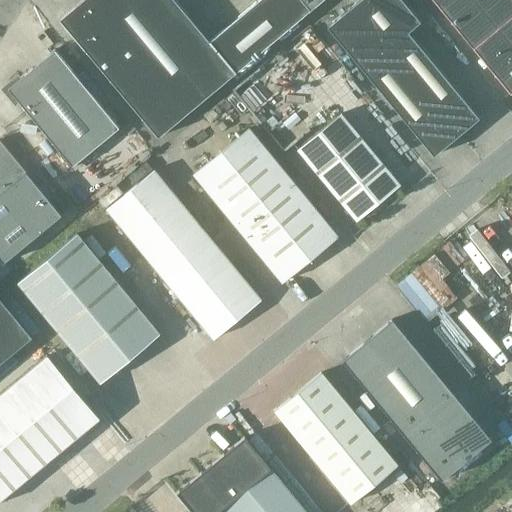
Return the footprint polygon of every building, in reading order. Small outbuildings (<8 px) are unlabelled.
[(157,138),(321,0),(258,0),(209,42),(174,0),(82,0),(59,20),(157,138)] [(479,119),(407,33),(420,23),(400,0),(359,0),(326,28),(433,157),(479,119)] [(511,0),(432,0),(510,94),(511,91),(511,0)] [(119,129),(55,51),(54,50),(6,89),(71,168),(119,129)] [(400,186),(340,114),(297,150),(356,222),(400,186)] [(282,283),(337,237),(248,129),(193,175),(282,283)] [(0,261),(2,264),(60,216),(0,142),(0,261)] [(138,165),(120,178),(125,186),(144,173),(138,165)] [(213,340),(260,301),(153,171),(106,210),(213,340)] [(511,215),(504,207),(497,212),(511,230),(511,215)] [(478,226),(472,232),(500,264),(506,259),(478,226)] [(158,335),(76,235),(17,283),(100,383),(158,335)] [(452,301),(436,282),(458,263),(444,246),(412,273),(442,309),(452,301)] [(423,325),(437,312),(405,278),(391,291),(423,325)] [(0,363),(31,338),(0,300),(0,363)] [(391,421),(441,380),(392,320),(341,361),(391,421)] [(455,330),(446,338),(474,369),(482,361),(455,330)] [(153,349),(171,371),(180,364),(162,342),(153,349)] [(0,500),(98,419),(46,357),(0,394),(0,500)] [(274,412),(350,505),(397,466),(320,374),(274,412)] [(491,440),(454,395),(441,380),(391,421),(441,482),(491,440)] [(109,401),(99,409),(117,432),(127,425),(109,401)] [(244,437),(176,492),(191,511),(216,511),(223,507),(270,468),(244,437)] [(223,508),(226,511),(304,511),(270,469),(223,508)]
